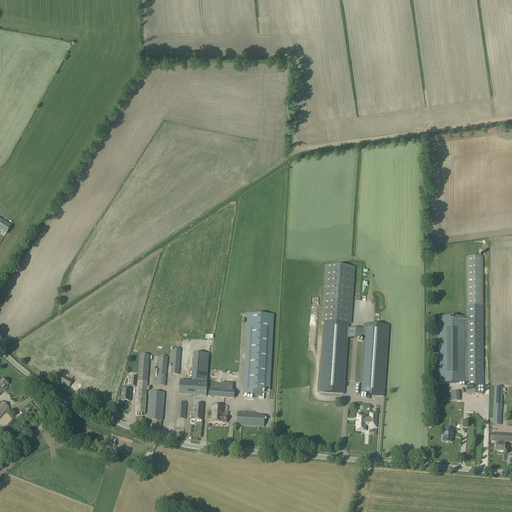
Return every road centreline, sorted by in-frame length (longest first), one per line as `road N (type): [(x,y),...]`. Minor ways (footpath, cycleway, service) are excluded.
road 1 (unclassified): [(0,351),(75,403),(166,440),(511,472)]
road 2 (track): [(511,117),(360,139)]
